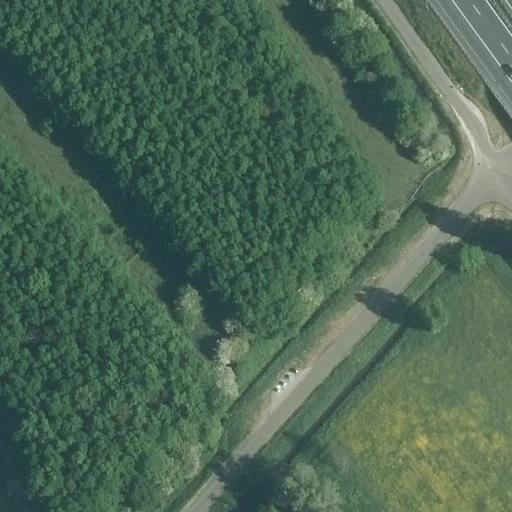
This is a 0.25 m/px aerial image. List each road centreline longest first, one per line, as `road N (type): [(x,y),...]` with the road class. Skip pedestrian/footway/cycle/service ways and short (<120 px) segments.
road 1 (unclassified): [(194,511),(492,173)]
road 2 (unclassified): [(492,173),(471,122),(383,0)]
